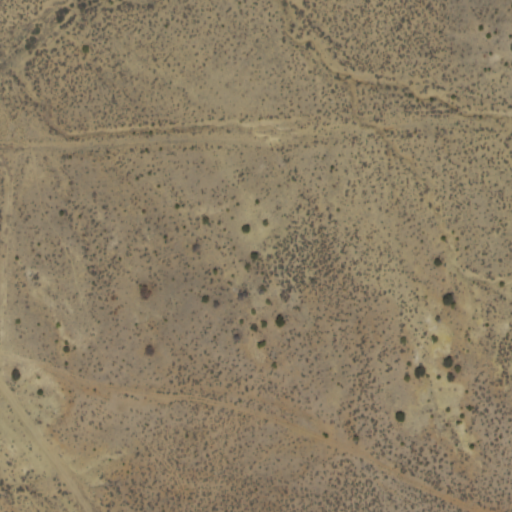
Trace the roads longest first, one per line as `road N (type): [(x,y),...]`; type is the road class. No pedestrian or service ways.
road 1 (track): [(2,149),(511,116)]
road 2 (track): [(0,356),(83,384),(204,402),(297,427),(479,511)]
road 3 (track): [(0,149),(13,167),(7,359),(5,376),(0,367)]
road 4 (track): [(5,376),(95,511)]
